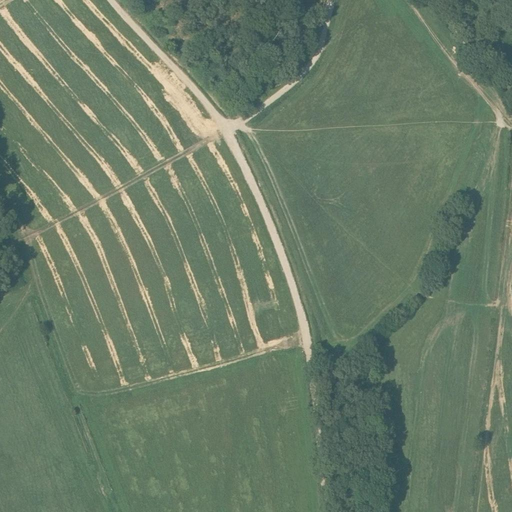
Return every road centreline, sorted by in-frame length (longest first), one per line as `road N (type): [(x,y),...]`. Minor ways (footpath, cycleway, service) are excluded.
road 1 (track): [(226,129),(300,310),(326,511)]
road 2 (track): [(10,244),(116,511)]
road 3 (track): [(111,0),(226,129)]
road 4 (track): [(226,129),(304,70),(330,0)]
road 5 (track): [(433,0),(511,99)]
